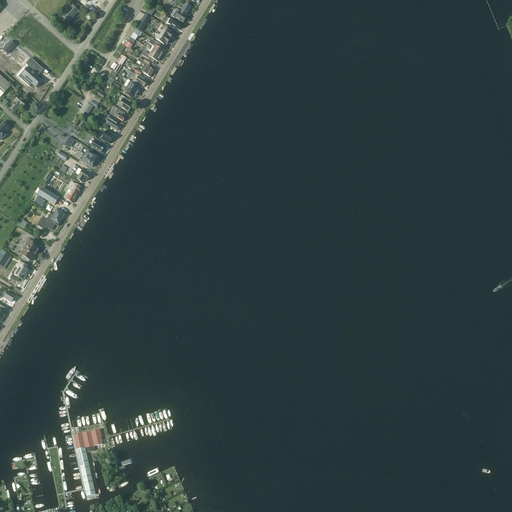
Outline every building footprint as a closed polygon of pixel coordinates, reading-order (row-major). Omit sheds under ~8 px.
[(186,15),(192,7),(186,3),(180,12),(177,10),(172,17),(183,24),(187,16),(186,15)] [(69,22),(79,11),(72,5),(63,16),(69,22)] [(146,25),(150,18),(145,15),(142,20),(141,22),(146,25)] [(178,32),(181,27),(181,26),(178,24),(177,25),(168,20),(165,24),(178,32)] [(141,32),(146,25),(141,22),(139,25),(136,29),(141,32)] [(156,31),(170,40),(170,39),(171,39),(173,36),(173,35),(173,34),(171,33),(172,32),(160,25),(156,31)] [(136,29),(130,38),(135,41),(138,36),(140,32),(136,29)] [(156,31),(152,38),(164,45),(165,44),(167,45),(167,44),(168,44),(170,41),(170,40),(156,31)] [(135,41),(130,38),(125,46),(130,49),(135,41)] [(154,47),(152,51),(161,56),(164,51),(157,46),(158,44),(151,40),(149,44),(154,47)] [(9,47),(13,43),(11,41),(3,50),(7,54),(12,49),(9,47)] [(161,56),(152,51),(150,55),(144,52),(142,55),(149,60),(151,57),(158,61),(161,56)] [(150,62),(145,59),(141,57),(140,58),(139,58),(138,61),(144,65),(142,68),(152,74),(154,71),(150,68),(151,66),(149,65),(150,62)] [(117,73),(122,66),(118,64),(113,71),(117,73)] [(137,69),(134,73),(140,76),(142,72),(150,78),(152,74),(142,68),(140,72),(137,69)] [(22,78),(35,88),(41,81),(28,71),(22,78)] [(146,80),(139,76),(131,72),(127,79),(128,80),(132,82),(137,86),(139,84),(144,87),(145,86),(147,85),(146,84),(148,81),(146,80)] [(12,86),(0,75),(0,97),(1,98),(12,86)] [(137,88),(138,86),(137,86),(132,82),(128,80),(125,86),(127,88),(138,94),(139,94),(140,93),(139,92),(140,90),(137,88)] [(138,94),(127,88),(125,86),(121,92),(123,93),(131,98),(132,96),(135,98),(136,97),(137,97),(138,95),(137,95),(138,94)] [(128,112),(132,105),(130,103),(131,101),(122,95),(116,105),(128,112)] [(23,108),(27,103),(19,96),(14,101),(15,102),(10,108),(15,112),(20,106),(23,108)] [(124,113),(115,107),(110,114),(123,122),(126,118),(123,116),(124,113)] [(122,124),(111,117),(107,114),(101,124),(103,125),(105,126),(106,124),(117,131),(120,126),(116,123),(117,121),(122,124)] [(82,130),(83,130),(88,123),(82,119),(77,126),(78,126),(77,127),(82,130)] [(4,122),(0,126),(0,139),(1,140),(7,134),(6,132),(11,127),(4,122)] [(106,131),(101,139),(109,144),(114,136),(106,131)] [(101,142),(94,137),(92,136),(87,145),(91,148),(101,154),(105,147),(98,143),(100,141),(101,142)] [(96,158),(97,155),(84,148),(81,154),(83,155),(80,160),(93,167),(93,166),(94,167),(97,163),(96,162),(98,159),(96,158)] [(65,161),(68,157),(60,152),(57,156),(65,161)] [(87,181),(90,175),(83,170),(82,171),(80,170),(80,169),(74,165),(68,175),(74,179),(77,174),(80,175),(77,179),(83,183),(85,180),(87,181)] [(80,188),(71,182),(68,188),(69,188),(64,196),(68,198),(70,194),(76,198),(78,194),(77,193),(80,188)] [(41,188),(37,195),(41,197),(44,199),(55,205),(59,198),(41,188)] [(68,198),(64,196),(63,198),(73,203),(76,198),(70,194),(68,198)] [(46,202),(43,200),(44,199),(41,197),(40,199),(37,197),(34,202),(43,207),(46,202)] [(56,209),(51,206),(48,212),(62,220),(66,214),(58,209),(57,210),(56,209)] [(62,220),(48,212),(43,220),(42,219),(38,226),(40,227),(45,230),(46,227),(52,230),(55,225),(58,226),(62,220)] [(25,229),(28,222),(21,218),(17,225),(25,229)] [(29,241),(20,254),(32,262),(39,250),(36,248),(38,246),(29,241)] [(0,253),(0,265),(4,268),(11,256),(2,250),(0,253)] [(28,267),(20,262),(17,267),(16,267),(15,267),(14,269),(12,272),(12,273),(12,274),(13,275),(11,279),(17,282),(19,279),(20,279),(22,280),(24,277),(25,277),(29,271),(24,269),(26,266),(28,267)] [(15,297),(7,292),(3,297),(11,302),(15,297)] [(73,435),(76,450),(103,444),(100,430),(73,435)] [(96,495),(86,453),(85,448),(76,450),(86,496),(96,495)]
